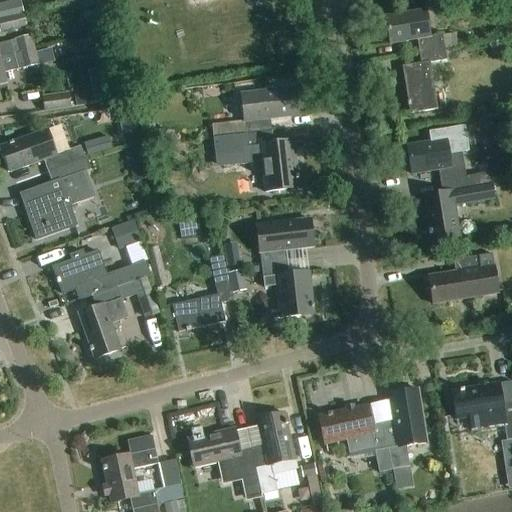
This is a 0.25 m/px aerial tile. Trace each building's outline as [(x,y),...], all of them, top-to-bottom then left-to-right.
[(89,0),(70,5),(72,13),(101,6),(99,0),(89,0)] [(0,22),(23,17),(20,3),(0,7),(0,22)] [(416,41),(418,53),(445,49),(443,36),(430,38),(425,12),(386,18),(388,30),(387,30),(388,34),(390,46),(416,41)] [(23,17),(0,22),(0,35),(26,30),(23,17)] [(79,19),(64,23),(67,36),(82,32),(79,19)] [(0,60),(19,56),(36,52),(33,37),(13,42),(14,44),(0,47),(0,60)] [(443,39),(445,51),(457,49),(455,37),(443,39)] [(501,43),(492,45),(494,57),(503,55),(501,43)] [(54,48),(58,61),(66,59),(62,46),(54,48)] [(445,49),(418,53),(420,65),(402,68),(410,115),(438,111),(430,65),(447,62),(445,49)] [(19,56),(0,60),(0,88),(6,87),(3,75),(54,63),(51,50),(37,54),(36,52),(19,56)] [(241,96),(244,124),(246,136),(272,133),(270,121),(298,118),(295,90),(241,96)] [(69,97),(42,101),(44,115),(71,111),(69,97)] [(226,138),(225,126),(211,127),(212,139),(226,138)] [(438,171),(440,183),(466,178),(462,154),(468,153),(464,128),(429,134),(430,144),(407,148),(409,160),(408,160),(409,164),(410,164),(412,176),(438,171)] [(44,162),(48,174),(72,165),(72,166),(85,161),(80,148),(56,157),(47,132),(13,144),(13,143),(9,144),(9,145),(1,148),(11,174),(44,162)] [(139,132),(126,135),(128,147),(142,144),(139,132)] [(272,133),(246,136),(230,138),(232,153),(242,152),(244,168),(261,166),(263,194),(299,190),(293,143),(273,145),(272,133)] [(83,145),(87,158),(112,151),(109,138),(83,145)] [(129,169),(146,164),(141,150),(125,156),(129,169)] [(72,165),(48,174),(52,185),(34,192),(50,237),(77,227),(70,208),(94,200),(85,173),(76,176),(72,166),(72,165)] [(466,178),(440,183),(442,195),(424,198),(431,245),(459,241),(453,207),(494,200),(490,174),(466,178)] [(261,268),(287,265),(286,253),(313,249),(310,221),(256,228),(259,256),(260,256),(261,268)] [(116,245),(138,237),(133,223),(111,231),(116,245)] [(226,255),(225,255),(225,256),(227,268),(227,270),(228,269),(240,267),(238,253),(226,255)] [(106,276),(98,254),(82,259),(53,270),(63,296),(77,291),(81,302),(92,298),(116,289),(133,283),(132,282),(145,278),(146,279),(150,278),(144,263),(106,276)] [(498,295),(492,255),(453,262),(455,274),(429,278),(431,290),(430,290),(430,294),(431,294),(433,306),(498,295)] [(228,278),(223,258),(210,262),(214,280),(218,297),(172,307),(178,335),(225,324),(221,306),(233,303),(228,278)] [(288,276),(287,265),(261,268),(264,291),(275,290),(279,320),(313,316),(308,274),(288,276)] [(242,273),(228,276),(232,297),(246,294),(242,273)] [(165,276),(153,279),(157,291),(168,288),(165,276)] [(116,289),(92,298),(96,309),(78,316),(94,361),(121,352),(111,325),(127,319),(121,302),(137,296),(142,311),(146,322),(159,317),(155,306),(150,292),(146,279),(145,278),(132,282),(133,283),(116,289)] [(511,402),(502,404),(499,385),(452,393),(456,421),(478,417),(480,432),(504,429),(506,444),(511,442),(511,402)] [(406,451),(417,449),(427,447),(418,391),(390,395),(394,422),(382,424),(388,451),(393,472),(409,470),(406,451)] [(388,451),(382,424),(371,427),(367,408),(320,418),(326,446),(346,441),(348,455),(375,450),(379,475),(393,472),(388,451)] [(263,447),(251,450),(262,497),(275,494),(278,493),(278,492),(301,487),(297,472),(295,462),(285,415),(257,421),(263,447)] [(235,431),(188,441),(194,469),(221,463),(225,483),(231,482),(245,480),(247,490),(249,502),(262,499),(262,497),(251,450),(240,452),(235,431)] [(152,437),(127,442),(130,457),(155,451),(152,437)] [(130,457),(102,463),(107,486),(110,499),(112,504),(130,500),(132,511),(133,511),(158,507),(155,494),(139,497),(133,471),(159,466),(155,451),(130,457)] [(164,492),(155,494),(158,507),(158,508),(184,502),(174,462),(163,465),(167,481),(162,482),(164,492)] [(314,466),(300,469),(302,480),(316,477),(314,466)] [(395,487),(404,485),(402,473),(393,474),(395,487)]
